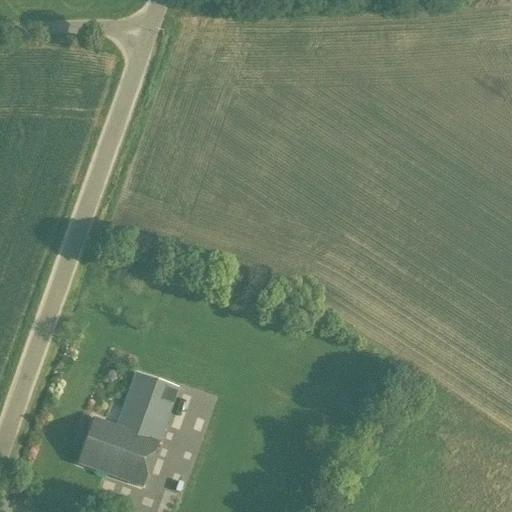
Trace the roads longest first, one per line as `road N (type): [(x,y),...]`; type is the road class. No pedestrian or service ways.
road 1 (tertiary): [(0,465),(147,30)]
road 2 (unclassified): [(0,30),(147,30)]
